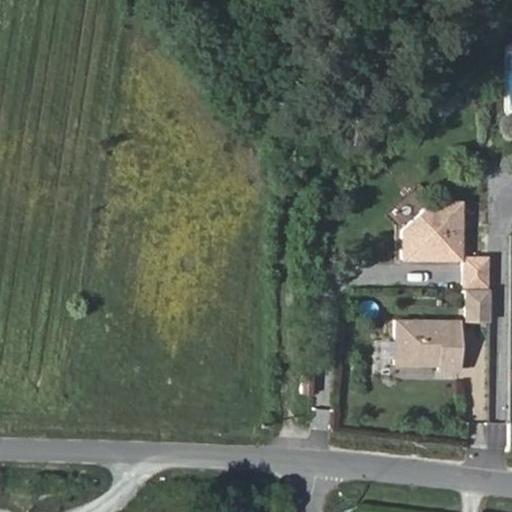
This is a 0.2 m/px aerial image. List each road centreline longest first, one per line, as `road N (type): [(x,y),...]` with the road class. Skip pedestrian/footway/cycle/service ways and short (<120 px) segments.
road 1 (track): [(295,0),(284,464)]
road 2 (tertiary): [(0,453),(322,467)]
road 3 (tertiary): [(322,467),(511,488)]
